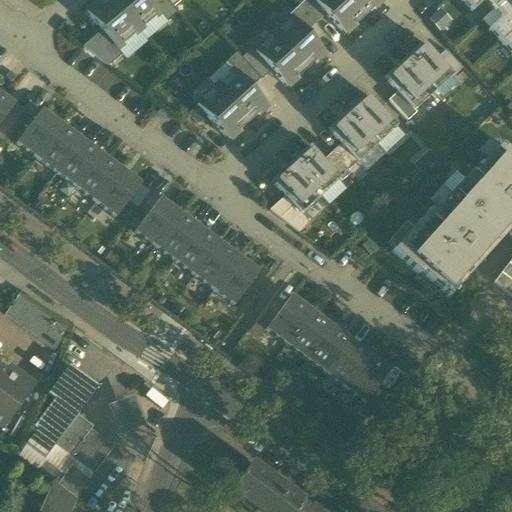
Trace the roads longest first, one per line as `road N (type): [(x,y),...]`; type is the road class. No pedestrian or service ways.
road 1 (residential): [(212,190),(511,411)]
road 2 (residential): [(212,190),(424,0)]
road 3 (residential): [(17,42),(212,190)]
road 4 (secondary): [(203,387),(13,254)]
road 5 (secondary): [(371,511),(203,387)]
road 6 (residential): [(203,387),(148,511)]
